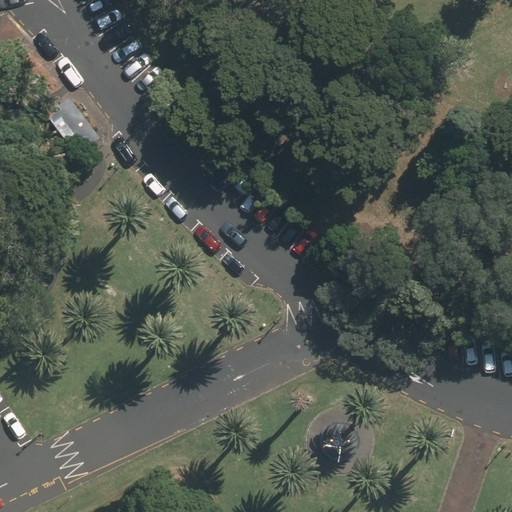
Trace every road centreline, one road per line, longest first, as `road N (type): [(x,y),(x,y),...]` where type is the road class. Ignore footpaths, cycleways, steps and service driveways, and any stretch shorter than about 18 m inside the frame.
road 1 (residential): [(343,330),(115,78),(59,0)]
road 2 (residential): [(343,330),(0,486)]
road 3 (residential): [(511,407),(343,330)]
